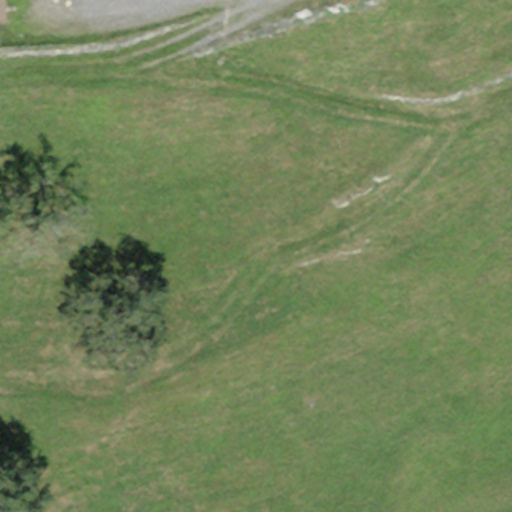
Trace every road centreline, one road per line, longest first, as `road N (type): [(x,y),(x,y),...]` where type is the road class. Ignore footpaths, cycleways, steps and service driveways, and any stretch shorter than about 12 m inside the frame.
road 1 (track): [(447,121),(404,182),(259,264),(170,357),(130,379),(81,388),(0,388)]
road 2 (track): [(112,70),(255,84),(447,121),(511,91)]
road 3 (track): [(265,0),(112,70),(0,80)]
